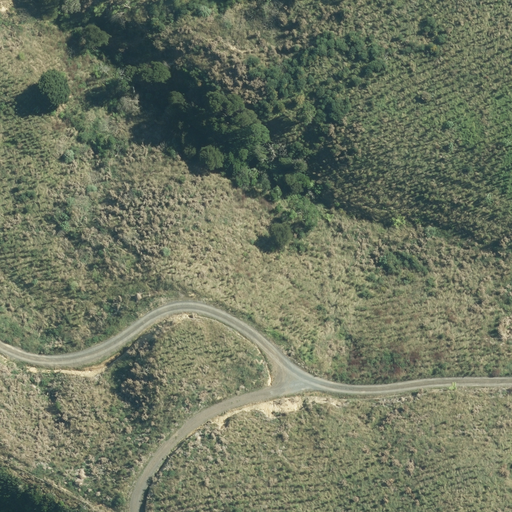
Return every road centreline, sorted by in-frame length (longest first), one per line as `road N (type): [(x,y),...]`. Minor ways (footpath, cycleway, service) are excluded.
road 1 (track): [(0,339),(65,378),(134,321),(165,312),(242,317),(326,383),(511,382)]
road 2 (track): [(326,383),(267,380),(226,392),(185,423),(164,454),(149,484),(153,511)]
